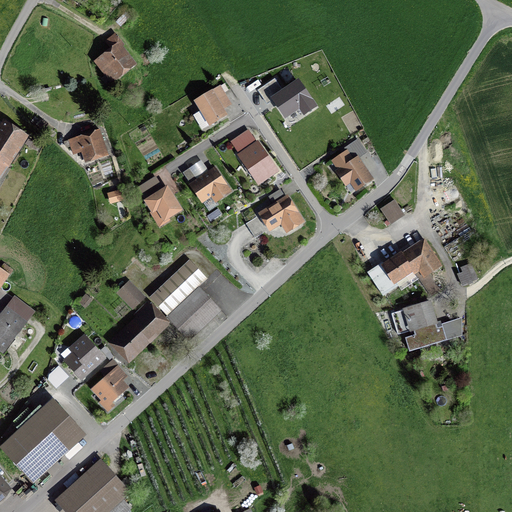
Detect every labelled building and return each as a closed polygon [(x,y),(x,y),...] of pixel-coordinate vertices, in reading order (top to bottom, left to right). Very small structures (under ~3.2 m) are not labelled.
[(130,16),(125,12),(116,22),(121,26),(130,16)] [(110,80),(132,63),(120,48),(123,45),(116,36),(107,43),(112,50),(96,62),(110,80)] [(258,79),(246,86),(250,91),(261,84),(258,79)] [(274,79),(258,90),(267,104),(274,99),(285,116),(300,106),(305,114),(315,107),(298,82),(283,92),(274,79)] [(224,93),(220,86),(196,101),(210,125),(226,115),(215,98),(224,93)] [(42,120),(38,125),(52,138),(56,133),(52,129),(42,120)] [(5,126),(0,133),(0,174),(2,170),(1,169),(23,136),(5,124),(4,125),(5,126)] [(72,142),(71,140),(65,142),(66,147),(70,146),(72,152),(79,150),(82,159),(86,158),(87,159),(104,153),(101,144),(104,143),(100,130),(79,137),(80,139),(72,142)] [(237,139),(232,142),(238,152),(243,148),(237,139)] [(244,163),(247,161),(261,182),(277,171),(258,142),(239,155),(244,163)] [(357,158),(353,161),(347,151),(333,161),(339,170),(337,172),(346,184),(350,181),(356,189),(372,179),(357,158)] [(230,191),(214,169),(198,180),(190,168),(183,173),(202,201),(211,195),(216,201),(230,191)] [(149,194),(143,184),(139,187),(145,197),(149,194)] [(164,219),(180,209),(167,187),(146,201),(152,211),(157,208),(164,219)] [(121,193),(109,195),(110,201),(123,199),(121,193)] [(287,197),(246,223),(255,238),(281,221),(287,230),(302,221),(287,197)] [(395,200),(381,209),(390,223),(403,214),(395,200)] [(368,273),(383,295),(398,286),(395,281),(412,270),(415,274),(416,273),(432,295),(440,289),(428,272),(437,266),(435,264),(439,262),(427,243),(405,258),(402,254),(385,265),(383,263),(368,273)] [(207,278),(190,260),(157,291),(175,310),(168,317),(189,339),(220,310),(198,287),(207,278)] [(462,286),(476,280),(469,264),(462,268),(464,273),(458,276),(462,286)] [(144,298),(128,282),(118,292),(133,308),(144,298)] [(86,295),(80,302),(86,307),(92,299),(86,295)] [(32,312),(15,298),(0,317),(0,348),(3,351),(32,312)] [(166,320),(148,302),(135,314),(140,320),(128,332),(126,330),(113,342),(128,357),(153,333),(155,334),(157,332),(155,330),(166,320)] [(442,326),(437,328),(430,302),(407,309),(415,334),(405,337),(409,351),(447,340),(442,326)] [(85,337),(71,349),(78,357),(69,364),(81,377),(103,357),(85,337)] [(94,389),(103,400),(100,402),(108,410),(113,405),(110,402),(126,387),(113,372),(94,389)] [(49,374),(48,380),(56,389),(59,385),(49,374)] [(83,433),(56,403),(15,441),(12,438),(1,447),(32,480),(83,433)] [(68,511),(105,511),(128,491),(101,462),(58,500),(68,511)] [(0,495),(9,487),(0,476),(0,495)]
